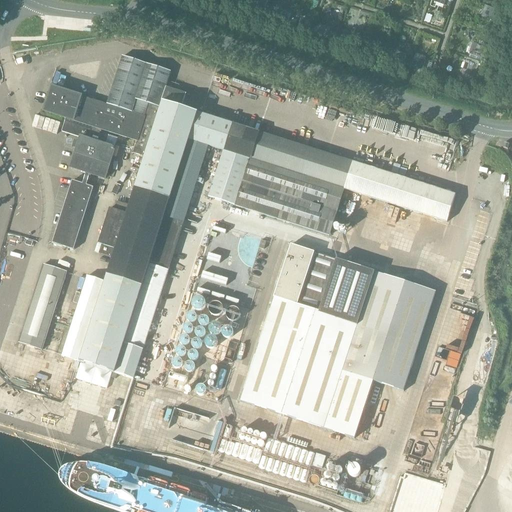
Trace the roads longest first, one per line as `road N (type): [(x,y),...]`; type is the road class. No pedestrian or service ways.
road 1 (tertiary): [(511,130),(133,17),(27,0)]
road 2 (unclassified): [(0,333),(11,336),(49,208),(45,170),(0,39)]
